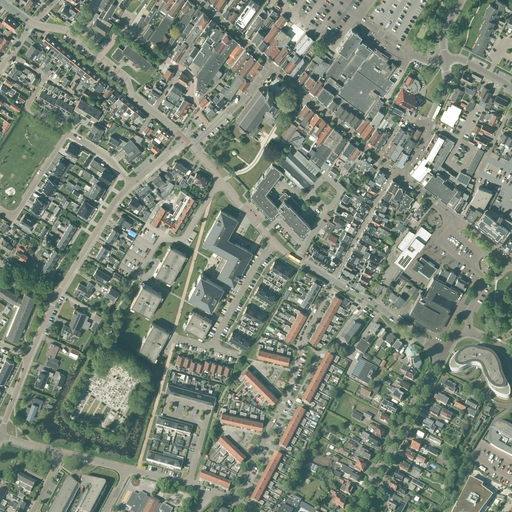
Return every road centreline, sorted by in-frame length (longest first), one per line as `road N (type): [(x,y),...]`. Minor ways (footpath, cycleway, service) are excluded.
road 1 (unclassified): [(467,333),(483,278),(438,242),(457,219),(404,170)]
road 2 (residential): [(110,319),(162,235),(186,235),(221,180)]
road 3 (tertiary): [(358,511),(442,356)]
road 4 (residential): [(264,439),(302,335),(333,281)]
road 5 (residential): [(55,296),(131,184)]
road 6 (residential): [(333,281),(391,175),(404,170)]
road 7 (tertiary): [(442,356),(333,281)]
road 8 (residential): [(67,132),(28,108),(43,74),(8,52)]
road 9 (residential): [(211,347),(276,244)]
road 10 (unclassified): [(404,170),(445,90),(444,60)]
